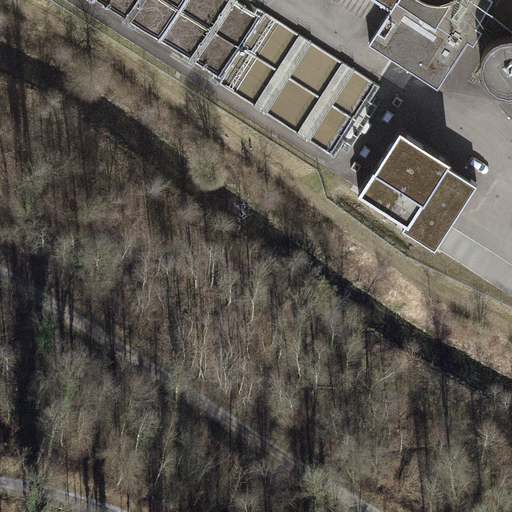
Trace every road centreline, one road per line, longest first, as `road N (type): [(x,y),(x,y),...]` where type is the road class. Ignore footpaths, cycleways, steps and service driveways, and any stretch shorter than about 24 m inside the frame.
road 1 (track): [(8,0),(149,78),(430,285),(511,329)]
road 2 (track): [(375,511),(0,270)]
road 3 (track): [(0,476),(120,511)]
